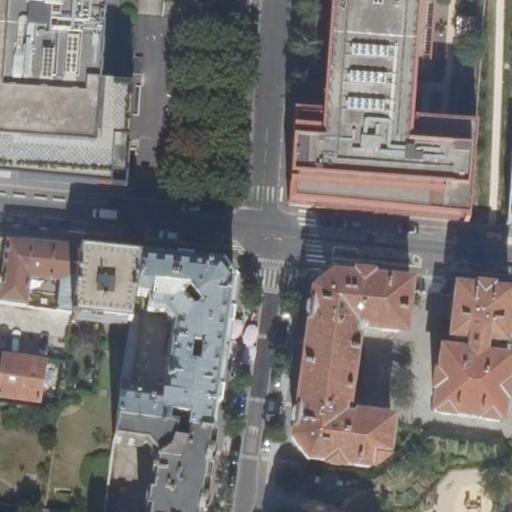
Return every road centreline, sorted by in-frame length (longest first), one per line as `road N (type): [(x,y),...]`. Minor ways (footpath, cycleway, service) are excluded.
road 1 (residential): [(268,233),(275,255),(241,511)]
road 2 (secondary): [(268,233),(0,208)]
road 3 (secondary): [(511,259),(268,233)]
road 4 (residential): [(268,233),(262,211),(275,0)]
